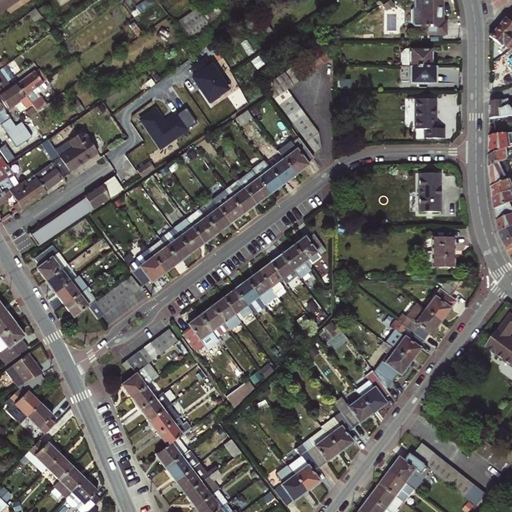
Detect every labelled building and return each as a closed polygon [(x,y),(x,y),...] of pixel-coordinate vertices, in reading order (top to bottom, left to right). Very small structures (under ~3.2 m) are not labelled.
[(0,0),(0,12),(17,0),(0,0)] [(442,0),(412,0),(412,23),(414,25),(420,26),(420,33),(445,34),(445,22),(442,22),(442,0)] [(176,23),(190,43),(211,28),(197,8),(176,23)] [(511,12),(504,18),(489,36),(501,46),(503,45),(509,50),(511,46),(511,12)] [(54,19),(60,27),(68,22),(62,13),(54,19)] [(321,47),(315,51),(323,63),(330,59),(321,47)] [(401,66),(411,66),(432,66),(432,50),(405,49),(402,53),(401,66)] [(315,51),(309,55),(317,67),(323,63),(315,51)] [(317,67),(309,55),(303,60),(311,72),(317,67)] [(303,60),(297,64),(305,76),(311,72),(303,60)] [(305,76),(297,64),(290,69),(299,81),(305,76)] [(432,66),(411,66),(411,84),(436,84),(436,66),(432,66)] [(290,69),(284,73),(293,85),(299,81),(290,69)] [(26,95),(43,83),(35,72),(18,84),(26,95)] [(278,78),(286,90),(293,85),(284,73),(278,78)] [(266,86),(274,98),(286,90),(278,78),(266,86)] [(26,95),(29,100),(39,93),(46,88),(43,83),(26,95)] [(0,99),(7,109),(26,95),(18,84),(0,96),(0,99)] [(274,98),(280,105),(292,97),(286,90),(274,98)] [(39,93),(29,100),(35,107),(37,111),(47,104),(39,93)] [(280,105),(284,112),(296,102),(292,97),(280,105)] [(435,99),(416,99),(415,129),(425,129),(425,138),(444,138),(444,129),(434,128),(435,99)] [(490,103),(489,119),(511,116),(511,117),(511,104),(508,99),(490,103)] [(296,102),(284,112),(288,117),(300,108),(296,102)] [(0,103),(0,124),(4,130),(14,123),(0,103)] [(37,111),(35,107),(28,112),(31,116),(37,111)] [(288,117),(293,123),(305,115),(300,108),(288,117)] [(247,111),(236,119),(241,126),(252,118),(247,111)] [(305,115),(293,123),(298,129),(310,121),(305,115)] [(298,129),(302,135),(314,127),(310,121),(298,129)] [(307,142),(319,133),(314,127),(302,135),(307,142)] [(84,132),(56,150),(58,154),(60,157),(51,163),(63,179),(71,174),(70,172),(98,154),(93,143),(90,142),(84,132)] [(511,132),(489,137),(489,157),(511,145),(511,132)] [(319,133),(307,142),(315,153),(321,149),(319,133)] [(307,163),(314,158),(299,138),(290,145),(289,143),(278,152),(295,175),(308,166),(307,163)] [(54,147),(49,139),(43,143),(49,151),(54,147)] [(511,145),(489,157),(489,168),(506,161),(511,157),(511,145)] [(56,150),(54,147),(49,151),(47,152),(52,158),(58,154),(56,150)] [(295,175),(278,152),(264,162),(282,186),(295,175)] [(264,160),(251,171),(269,195),(282,186),(264,162),(264,160)] [(0,168),(0,183),(8,178),(18,172),(11,161),(6,165),(5,165),(0,168)] [(511,173),(506,161),(489,168),(491,187),(511,179),(511,173)] [(25,180),(38,199),(46,193),(63,179),(51,163),(25,180)] [(138,171),(142,176),(154,168),(151,163),(138,171)] [(269,195),(251,171),(238,180),(256,205),(269,195)] [(440,174),(420,174),(419,212),(440,212),(440,174)] [(113,176),(102,183),(112,197),(123,189),(113,176)] [(0,197),(3,195),(9,190),(14,187),(8,178),(0,183),(0,197)] [(511,179),(491,187),(493,199),(511,191),(511,179)] [(38,199),(25,180),(14,187),(9,190),(17,203),(13,206),(17,212),(38,199)] [(238,180),(225,190),(243,214),(256,205),(238,180)] [(102,183),(80,199),(88,211),(89,212),(112,197),(102,183)] [(212,200),(230,224),(243,214),(225,190),(212,200)] [(511,191),(493,199),(494,210),(511,202),(511,191)] [(38,246),(51,237),(57,232),(88,211),(80,199),(29,233),(38,246)] [(212,200),(199,210),(217,234),(230,224),(212,200)] [(511,202),(494,210),(499,234),(511,227),(511,202)] [(217,234),(199,210),(186,219),(204,244),(217,234)] [(191,253),(204,244),(186,219),(173,229),(191,253)] [(511,227),(499,234),(503,243),(511,239),(511,227)] [(191,253),(173,229),(160,239),(161,240),(178,263),(191,253)] [(305,237),(293,246),(304,262),(308,259),(312,264),(321,258),(319,255),(325,251),(313,234),(306,238),(305,237)] [(452,238),(434,237),(433,267),(452,267),(452,238)] [(511,239),(503,243),(508,253),(511,251),(511,239)] [(165,273),(178,263),(161,240),(148,250),(153,257),(165,273)] [(36,269),(45,280),(67,264),(53,245),(34,259),(39,266),(36,269)] [(281,254),(293,271),(304,262),(293,246),(281,254)] [(153,257),(148,250),(137,259),(136,262),(129,267),(143,286),(150,281),(151,283),(165,273),(153,257)] [(281,254),(269,263),(281,279),(285,285),(297,276),(293,271),(281,254)] [(281,279),(269,263),(258,272),(275,294),(283,288),(278,281),(281,279)] [(45,280),(54,292),(75,277),(76,276),(67,264),(45,280)] [(276,297),(275,294),(258,272),(246,280),(263,303),(265,305),(276,297)] [(131,276),(125,281),(134,293),(140,288),(131,276)] [(54,292),(63,305),(84,289),(75,277),(54,292)] [(234,289),(251,311),(263,303),(246,280),(234,289)] [(134,293),(125,281),(119,285),(127,297),(134,293)] [(445,282),(425,310),(440,321),(456,300),(451,296),(461,282),(445,282)] [(119,285),(113,290),(122,302),(127,297),(119,285)] [(63,305),(73,318),(88,306),(98,320),(104,315),(95,303),(94,302),(96,300),(90,292),(91,291),(88,286),(84,289),(63,305)] [(252,312),(251,311),(234,289),(223,298),(235,314),(238,312),(243,319),(252,312)] [(113,290),(107,294),(116,306),(122,302),(113,290)] [(116,306),(107,294),(101,299),(110,311),(116,306)] [(211,307),(228,329),(229,331),(241,322),(235,314),(223,298),(211,307)] [(101,299),(95,303),(104,315),(110,311),(101,299)] [(311,302),(306,305),(312,314),(318,310),(311,302)] [(440,321),(425,310),(416,303),(406,317),(402,314),(397,321),(424,340),(428,334),(430,335),(440,321)] [(211,307),(199,316),(216,338),(228,329),(211,307)] [(6,313),(0,317),(0,335),(15,325),(6,313)] [(511,332),(511,315),(487,347),(511,366),(511,338),(509,336),(511,332)] [(206,349),(218,340),(216,338),(199,316),(188,325),(191,329),(184,334),(197,352),(204,346),(206,349)] [(418,347),(424,340),(397,321),(392,328),(395,330),(385,343),(394,350),(410,362),(420,349),(418,347)] [(15,325),(0,335),(0,352),(1,353),(0,353),(0,358),(6,367),(27,350),(20,341),(24,337),(15,325)] [(169,329),(162,334),(172,346),(178,341),(169,329)] [(162,334),(156,338),(165,351),(172,346),(162,334)] [(156,338),(150,343),(159,355),(165,351),(156,338)] [(150,343),(144,347),(153,360),(159,355),(150,343)] [(144,347),(138,351),(148,364),(153,360),(144,347)] [(401,375),(410,362),(394,350),(385,363),(381,361),(373,372),(386,389),(398,373),(401,375)] [(138,351),(132,356),(141,368),(148,364),(138,351)] [(28,356),(14,366),(26,383),(42,374),(28,356)] [(121,385),(130,398),(145,387),(152,381),(141,368),(132,356),(126,361),(136,374),(121,385)] [(26,383),(14,366),(7,372),(19,387),(26,383)] [(383,399),(390,394),(386,389),(373,372),(372,370),(365,375),(369,380),(374,387),(361,397),(372,413),(386,403),(383,399)] [(42,374),(26,383),(28,385),(46,378),(42,374)] [(248,380),(226,397),(234,407),(254,388),(248,380)] [(356,390),(361,397),(374,387),(369,380),(356,390)] [(130,398),(140,410),(154,399),(145,387),(130,398)] [(10,401),(27,418),(41,404),(28,392),(25,395),(20,390),(10,401)] [(160,394),(154,399),(163,411),(169,406),(160,394)] [(352,428),(372,413),(361,397),(347,407),(341,398),(334,403),(340,412),(352,428)] [(140,410),(149,422),(163,411),(154,399),(140,410)] [(41,404),(27,418),(45,435),(55,425),(50,420),(53,416),(41,404)] [(163,411),(149,422),(158,434),(172,423),(167,416),(173,412),(169,406),(163,411)] [(178,419),(173,412),(167,416),(172,423),(178,419)] [(345,433),(352,428),(340,412),(321,427),(322,429),(339,452),(352,442),(345,433)] [(187,431),(178,419),(172,423),(182,435),(187,431)] [(172,423),(158,434),(167,446),(171,443),(178,438),(182,435),(172,423)] [(339,452),(322,429),(302,444),(319,467),(339,452)] [(155,455),(165,468),(181,456),(188,451),(178,438),(171,443),(167,446),(155,455)] [(231,439),(224,444),(234,458),(241,452),(231,439)] [(508,459),(484,440),(476,451),(504,474),(511,462),(511,447),(511,448),(511,454),(508,459)] [(39,442),(29,451),(35,456),(29,462),(41,474),(46,468),(60,455),(48,443),(44,446),(39,442)] [(390,472),(415,491),(426,477),(423,475),(428,467),(426,465),(435,453),(423,443),(413,455),(411,454),(405,462),(400,459),(390,472)] [(313,472),(319,467),(302,444),(296,449),(301,456),(287,466),(306,491),(319,481),(313,472)] [(175,481),(199,463),(189,450),(188,451),(181,456),(165,468),(175,481)] [(35,456),(29,451),(24,457),(29,462),(35,456)] [(440,457),(435,453),(426,465),(428,467),(431,469),(440,457)] [(60,455),(46,468),(59,481),(72,467),(60,455)] [(440,457),(431,469),(437,474),(447,462),(440,457)] [(452,466),(447,462),(437,474),(442,478),(452,466)] [(175,481),(185,494),(217,470),(215,467),(207,473),(199,463),(175,481)] [(306,491),(287,466),(276,475),(282,484),(274,490),(286,506),(306,491)] [(457,471),(452,466),(442,478),(448,483),(457,471)] [(72,467),(59,481),(72,493),(85,479),(72,467)] [(194,507),(218,490),(219,489),(213,481),(221,475),(217,470),(185,494),(194,507)] [(454,487),(463,475),(457,471),(448,483),(454,487)] [(405,504),(415,491),(390,472),(380,485),(396,497),(405,504)] [(469,480),(463,475),(454,487),(459,492),(469,480)] [(72,493),(67,498),(81,511),(87,511),(93,507),(99,500),(94,496),(98,492),(85,479),(72,493)] [(475,484),(469,480),(459,492),(465,497),(475,484)] [(72,493),(59,481),(54,486),(67,498),(72,493)] [(480,489),(475,484),(465,497),(471,501),(480,489)] [(370,498),(386,510),(388,511),(397,511),(399,510),(391,504),(396,497),(380,485),(370,498)] [(480,489),(471,501),(477,506),(486,494),(480,489)] [(194,507),(197,511),(214,511),(219,509),(225,504),(227,503),(218,490),(194,507)] [(0,511),(2,511),(9,506),(0,497),(0,511)] [(370,498),(360,511),(361,511),(384,511),(386,510),(370,498)]
